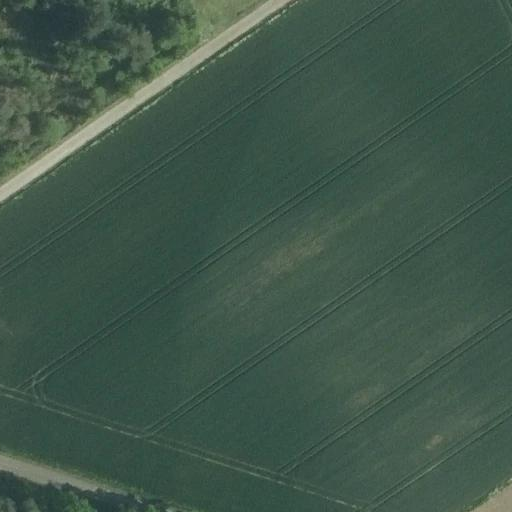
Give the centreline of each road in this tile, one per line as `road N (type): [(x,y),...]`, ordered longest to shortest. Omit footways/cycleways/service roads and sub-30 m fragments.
road 1 (track): [(0,189),(272,0)]
road 2 (unclassified): [(0,459),(169,511)]
